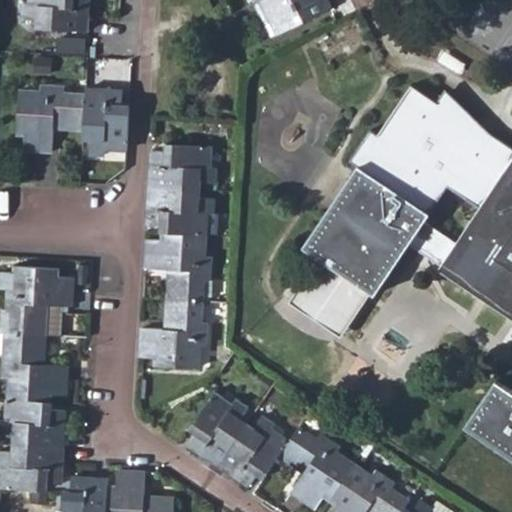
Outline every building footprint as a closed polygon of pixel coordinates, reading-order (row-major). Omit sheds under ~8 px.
[(32,0),(32,5),(26,5),(24,21),(39,22),(38,28),(88,31),(89,16),(89,0),(32,0)] [(258,0),(252,3),(269,38),(276,34),(259,0),(258,0)] [(259,0),(276,34),(331,10),(326,0),(259,0)] [(128,56),(96,58),(98,84),(130,82),(128,56)] [(371,130),(351,160),(359,165),(429,213),(448,186),(480,207),(511,159),(511,147),(491,134),(482,138),(470,115),(442,96),(437,103),(412,86),(379,135),(371,130)] [(54,128),(82,130),(84,94),(64,93),(64,88),(42,87),(42,92),(19,90),(15,136),(24,136),(24,150),(52,152),(54,128)] [(109,149),(125,150),(128,106),(120,105),(121,93),(84,90),(84,94),(82,130),(81,139),(93,141),(92,154),(109,155),(109,149)] [(149,186),(200,189),(200,182),(215,183),(216,168),(210,166),(212,147),(169,143),(168,151),(151,149),(149,186)] [(322,259),(372,293),(375,295),(409,244),(440,265),(437,270),(511,319),(511,159),(480,207),(456,242),(424,220),(429,213),(359,165),(304,246),(322,259)] [(199,197),(200,189),(149,186),(146,225),(163,226),(162,233),(206,236),(208,213),(213,214),(214,199),(199,197)] [(167,300),(201,303),(203,279),(209,278),(210,258),(204,257),(206,236),(162,233),(162,241),(146,240),(144,270),(168,271),(167,300)] [(291,303),(341,337),(372,293),(322,259),(291,303)] [(0,284),(5,285),(3,310),(11,311),(9,330),(44,333),(47,303),(65,305),(71,305),(74,278),(58,276),(58,270),(14,267),(15,268),(0,267),(0,284)] [(165,330),(141,329),(139,356),(153,357),(154,364),(196,367),(198,347),(204,347),(206,325),(200,325),(201,303),(167,300),(165,330)] [(44,333),(58,334),(59,310),(64,309),(65,305),(47,303),(44,333)] [(0,329),(9,330),(11,311),(3,310),(2,319),(0,319),(0,329)] [(0,352),(1,353),(8,352),(9,330),(0,329),(0,352)] [(44,333),(9,330),(8,352),(1,353),(0,364),(0,376),(5,377),(4,398),(50,401),(50,393),(66,394),(68,366),(42,364),(44,333)] [(511,390),(497,380),(466,425),(511,457),(511,390)] [(188,445),(219,465),(247,425),(240,420),(248,407),(236,399),(233,403),(215,391),(190,427),(197,432),(188,445)] [(11,444),(62,447),(64,411),(49,410),(50,401),(4,398),(3,419),(0,418),(0,434),(11,436),(11,444)] [(279,456),(289,441),(272,429),(274,425),(262,417),(253,430),(247,425),(219,465),(249,486),(258,473),(264,478),(279,456)] [(299,426),(289,441),(279,456),(302,473),(290,491),(314,507),(322,495),(329,500),(353,464),(337,453),(339,448),(319,434),(316,437),(299,426)] [(60,483),(62,447),(11,444),(10,452),(0,450),(0,486),(44,489),(45,483),(60,483)] [(401,511),(403,509),(409,502),(392,491),(395,485),(377,473),(373,477),(353,464),(329,500),(336,505),(331,511),(401,511)] [(115,486),(106,486),(106,482),(70,480),(69,491),(61,491),(61,511),(56,511),(55,511),(170,511),(171,497),(144,496),(145,472),(116,472),(115,486)] [(413,511),(408,511),(403,509),(401,511),(430,511),(432,510),(420,502),(413,511)]
